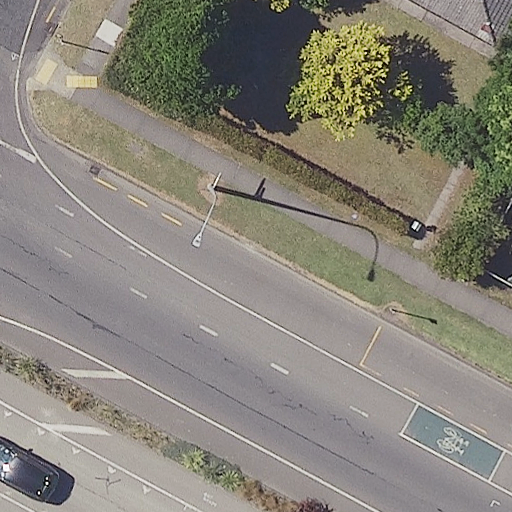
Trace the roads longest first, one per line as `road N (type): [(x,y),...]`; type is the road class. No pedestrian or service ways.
road 1 (secondary): [(0,265),(454,511)]
road 2 (secondary): [(121,511),(0,446)]
